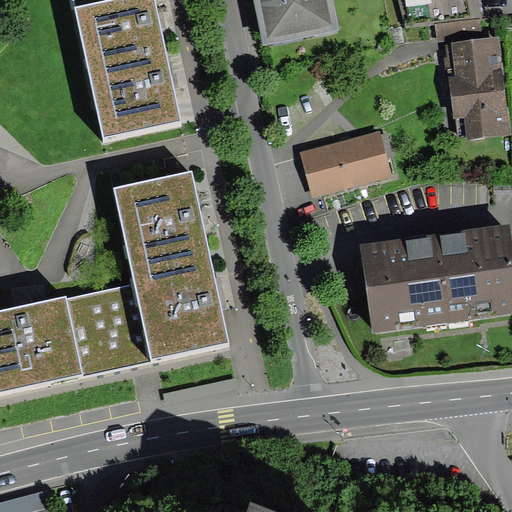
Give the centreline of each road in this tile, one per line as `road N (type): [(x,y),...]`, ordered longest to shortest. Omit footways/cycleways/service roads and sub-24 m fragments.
road 1 (residential): [(325,414),(228,0)]
road 2 (primary): [(90,451),(325,414)]
road 3 (primary): [(325,414),(511,393)]
